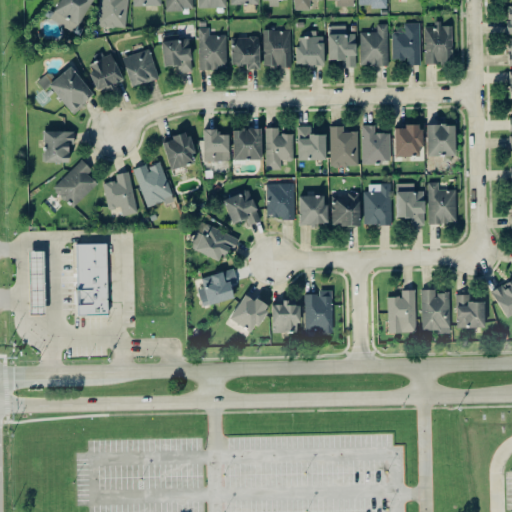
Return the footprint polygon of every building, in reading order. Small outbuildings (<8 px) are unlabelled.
[(58,0),(49,17),(73,31),(91,0),(58,0)] [(125,27),(127,0),(99,0),(97,24),(125,27)] [(164,0),(165,9),(193,9),(192,0),(164,0)] [(293,0),(294,9),(310,9),(309,0),(293,0)] [(392,31),(391,58),(405,58),(404,64),(419,65),(420,22),(403,22),(403,31),(392,31)] [(359,31),(360,65),(387,64),(387,23),(376,23),(376,31),(359,31)] [(424,64),(452,63),(451,23),(434,23),(434,26),(424,26),(424,64)] [(345,25),(328,24),(327,59),(340,59),(340,66),(355,66),(355,33),(345,32),(345,25)] [(226,68),(225,34),(208,34),(208,26),(198,26),(199,68),(226,68)] [(291,66),(290,29),(263,29),(264,66),(291,66)] [(323,64),(322,32),(306,32),(306,36),(298,36),(299,45),(295,45),(295,64),(323,64)] [(189,37),(179,38),(179,35),(161,36),(163,65),(178,65),(179,71),(191,70),(189,37)] [(259,68),(258,36),(230,36),(231,63),(245,63),(245,69),(259,68)] [(157,78),(150,49),(122,55),(129,85),(157,78)] [(85,64),(98,91),(123,79),(110,53),(85,64)] [(94,94),(69,65),(54,78),(48,71),(36,81),(43,89),(48,85),(72,113),(94,94)] [(405,127),(393,127),(394,156),(421,155),(420,123),(405,124),(405,127)] [(389,162),(389,132),(374,132),(374,124),(362,124),(361,162),(389,162)] [(426,124),(426,155),(454,154),(454,124),(426,124)] [(297,159),(325,159),(324,133),(310,133),(310,125),(296,125),(297,159)] [(357,130),(343,131),(343,125),(329,125),(330,166),(357,165),(357,130)] [(265,169),(280,168),(280,159),(293,159),(292,133),(278,133),(278,127),(264,127),(265,169)] [(229,160),(228,133),(216,133),(216,128),(202,128),(203,161),(229,160)] [(233,159),(261,159),(260,128),(232,128),(233,159)] [(68,141),(73,141),(73,130),(43,130),(42,161),(67,161),(68,141)] [(169,168),(195,161),(187,130),(161,138),(169,168)] [(87,173),(91,169),(81,159),(52,186),(72,207),(97,183),(87,173)] [(132,168),(147,206),(164,200),(165,203),(174,199),(159,161),(147,166),(146,163),(132,168)] [(115,173),(116,180),(102,182),(108,208),(120,206),(122,215),(137,212),(128,171),(115,173)] [(438,189),(438,181),(427,181),(428,222),(456,222),(455,188),(438,189)] [(294,217),(293,182),(266,183),(267,218),(294,217)] [(390,182),(379,182),(380,190),(363,191),(364,224),(391,223),(390,182)] [(395,216),(411,216),(411,224),(423,224),(424,189),(414,189),(414,182),(395,182),(395,216)] [(247,224),(259,220),(249,189),(223,197),(230,223),(246,218),(247,224)] [(330,194),(331,225),(359,225),(358,193),(330,194)] [(298,195),(299,224),(326,223),(325,194),(298,195)] [(218,259),(221,253),(229,256),(236,236),(201,223),(191,249),(218,259)] [(107,314),(77,315),(76,243),(105,242),(107,314)] [(28,250),(43,250),(44,314),(29,314),(28,250)] [(233,297),(229,282),(237,280),(233,268),(200,277),(203,286),(197,288),(202,306),(233,297)] [(511,277),(490,290),(506,318),(511,315),(511,316),(511,277)] [(448,331),(449,291),(435,291),(435,289),(420,288),(420,330),(448,331)] [(332,330),(331,289),(318,290),(318,293),(303,293),(305,331),(332,330)] [(387,332),(415,331),(414,289),(401,289),(401,296),(386,296),(387,332)] [(267,306),(245,292),(228,318),(251,332),(267,306)] [(455,327),(483,326),(482,301),(468,301),(468,293),(455,294),(455,327)] [(271,331),(298,331),(297,299),(282,299),(282,303),(271,303),(271,331)]
